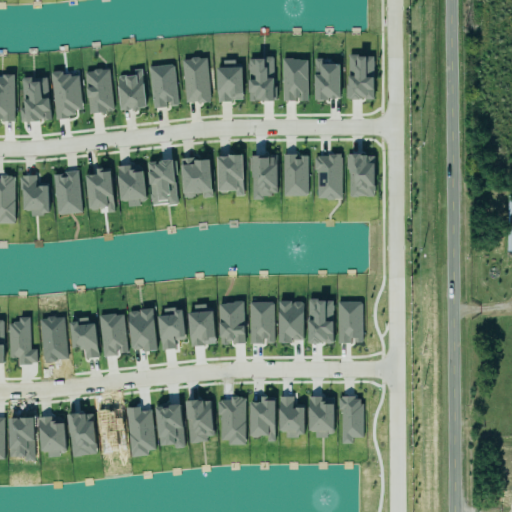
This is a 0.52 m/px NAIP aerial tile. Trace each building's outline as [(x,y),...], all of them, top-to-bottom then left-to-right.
[(373,99),(373,55),(347,56),(348,99),(373,99)] [(184,103),(209,102),(207,58),(183,59),(184,103)] [(273,58),(248,58),(249,101),(274,101),(273,58)] [(340,99),(339,64),(322,64),(321,58),(314,58),(315,99),(340,99)] [(282,100),(307,101),(307,60),(283,59),(282,100)] [(219,101),(243,100),(241,67),(235,67),(234,60),(217,60),(219,101)] [(173,64),(148,67),(153,108),(166,107),(166,106),(178,104),(173,64)] [(83,69),(92,68),(94,67),(100,65),(102,67),(107,67),(112,107),(102,109),(101,107),(88,110),(83,69)] [(146,108),(141,69),(131,70),(132,75),(117,76),(121,111),(146,108)] [(1,71),(11,71),(12,119),(0,119),(0,75),(1,75),(1,71)] [(82,109),(78,74),(63,76),(63,71),(50,72),(55,119),(75,117),(74,110),(82,109)] [(50,120),(48,77),(22,78),(24,108),(19,108),(20,122),(50,120)] [(226,148),(241,147),(243,174),(240,175),(241,192),(234,193),(234,186),(227,186),(225,189),(224,190),(218,191),(215,151),(226,150),(226,148)] [(348,148),(367,148),(367,157),(374,157),(373,194),(348,194),(348,164),(344,164),(344,151),(348,151),(348,148)] [(281,151),(295,150),(295,153),(297,153),(297,151),(305,151),(306,191),(303,191),(303,192),(282,193),(281,151)] [(251,155),(252,197),(277,197),(276,155),(251,155)] [(316,199),(342,199),(341,155),(315,155),(316,199)] [(208,157),(180,160),(184,197),(201,195),(202,197),(212,196),(208,157)] [(177,203),(172,159),(147,162),(152,206),(177,203)] [(144,171),(130,171),(130,165),(118,166),(119,201),(127,201),(127,205),(145,204),(144,171)] [(85,175),(89,212),(114,209),(109,168),(96,169),(96,174),(85,175)] [(17,174),(21,174),(21,172),(34,171),(35,182),(44,181),(46,206),(39,206),(40,212),(30,213),(29,205),(22,205),(21,186),(18,186),(17,174)] [(82,212),(77,171),(52,174),(57,215),(82,212)] [(0,222),(15,222),(14,177),(0,176),(0,222)] [(274,342),(273,302),(249,302),(250,344),(263,343),(263,342),(274,342)] [(160,349),(175,349),(174,338),(184,338),(182,308),(163,309),(164,315),(159,316),(160,349)] [(303,407),(293,408),(292,396),(279,396),(279,431),(286,431),(286,436),(304,436),(303,407)] [(315,435),(333,435),(333,404),(323,404),(323,396),(308,396),(308,431),(315,431),(315,435)] [(250,402),(250,436),(267,436),(267,441),(274,441),(275,397),(261,397),(261,402),(250,402)]
